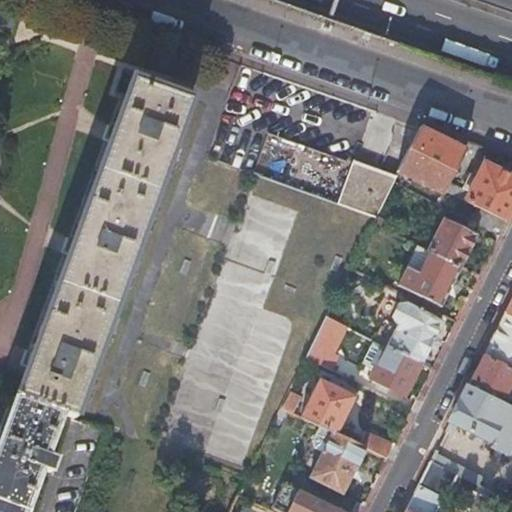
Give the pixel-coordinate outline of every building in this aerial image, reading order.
[(2,1),(0,6),(0,31),(15,36),(24,8),(2,1)] [(21,396),(20,400),(63,415),(76,420),(190,102),(132,81),(125,100),(115,129),(113,135),(111,142),(75,242),(73,249),(71,255),(35,356),(32,365),(21,396)] [(431,136),(418,130),(395,178),(391,184),(397,187),(403,175),(443,195),(445,191),(444,191),(460,158),(463,152),(431,136)] [(391,184),(395,178),(387,175),(381,173),(358,165),(348,161),(266,132),(251,173),(373,220),(391,184)] [(476,147),(467,144),(463,152),(460,158),(469,162),(476,147)] [(505,223),(511,208),(511,178),(504,175),(484,165),(479,174),(470,191),(465,201),(476,208),(505,223)] [(479,174),(470,170),(462,186),(470,191),(479,174)] [(469,223),(498,237),(501,230),(505,223),(476,208),(469,223)] [(441,220),(425,252),(460,269),(476,237),(441,220)] [(460,269),(425,252),(417,247),(397,286),(440,308),(450,287),(460,269)] [(388,350),(420,366),(422,360),(423,361),(430,347),(436,336),(435,335),(441,322),(407,305),(397,306),(389,322),(395,330),(397,331),(388,350)] [(494,334),(483,354),(511,369),(511,317),(504,314),(494,334)] [(346,328),(325,318),(305,358),(330,371),(337,357),(333,355),(346,328)] [(362,364),(375,370),(386,349),(373,342),(362,364)] [(388,350),(386,349),(375,370),(370,380),(387,390),(404,398),(420,366),(388,350)] [(476,369),(467,386),(501,404),(511,382),(511,369),(483,354),(476,369)] [(318,380),(299,417),(319,427),(335,435),(354,398),(318,380)] [(459,403),(450,421),(492,443),(495,451),(506,457),(511,454),(511,409),(501,404),(467,386),(459,403)] [(299,396),(289,391),(281,408),(291,413),(299,396)] [(20,400),(7,432),(27,438),(3,511),(26,511),(42,472),(53,476),(58,462),(47,457),(63,415),(20,400)] [(314,448),(321,452),(331,433),(319,427),(312,442),(314,448)] [(0,511),(3,511),(27,438),(7,432),(0,452),(0,511)] [(358,447),(364,450),(386,461),(393,447),(364,432),(358,447)] [(321,452),(308,478),(341,495),(353,473),(364,450),(358,447),(335,435),(331,433),(321,452)] [(430,461),(418,485),(443,497),(445,498),(457,476),(430,461)] [(435,511),(443,497),(418,485),(406,509),(404,511),(435,511)] [(276,511),(277,511),(337,511),(288,488),(276,511)]
